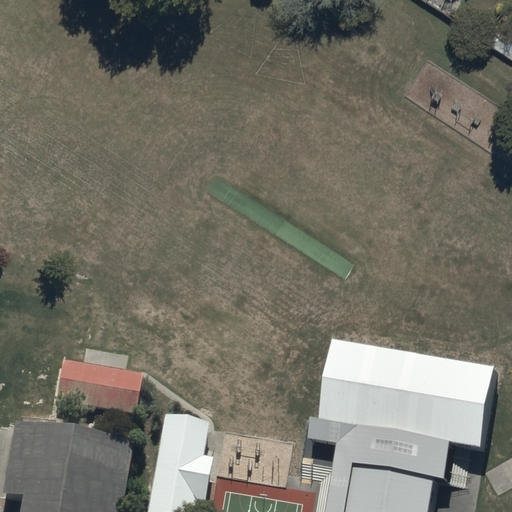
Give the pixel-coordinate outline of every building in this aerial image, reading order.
[(88,296),(0,281),(0,410),(49,419),(63,336),(81,339),(88,296)] [(496,371),(335,344),(322,423),(314,422),(310,443),(337,448),(326,511),(431,511),(437,481),(446,483),(453,445),(482,450),(496,371)] [(140,375),(61,361),(53,402),(133,416),(140,375)] [(148,511),(198,511),(199,506),(208,507),(215,465),(206,464),(211,429),(163,421),(148,511)] [(120,511),(132,444),(12,425),(0,499),(0,502),(22,506),(20,511),(120,511)]
